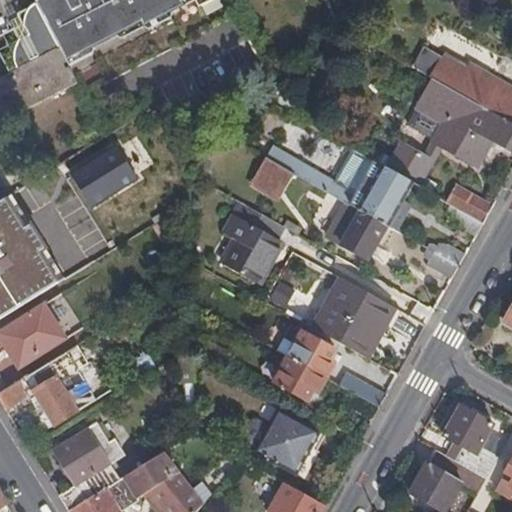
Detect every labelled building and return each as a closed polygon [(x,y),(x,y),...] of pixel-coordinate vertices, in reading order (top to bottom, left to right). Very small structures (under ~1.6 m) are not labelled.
[(73,74),(125,47),(99,0),(92,0),(86,3),(84,0),(45,0),(38,4),(39,6),(73,74)] [(99,0),(125,47),(215,0),(99,0)] [(215,0),(125,47),(137,70),(240,16),(231,0),(215,0)] [(14,31),(14,32),(13,33),(20,44),(16,50),(14,56),(13,64),(16,73),(9,76),(0,80),(0,126),(78,85),(73,74),(39,6),(30,12),(26,19),(23,27),(21,28),(17,20),(9,24),(14,31)] [(317,28),(329,41),(346,26),(336,9),(317,28)] [(26,19),(30,12),(17,20),(21,28),(23,27),(26,19)] [(14,32),(14,31),(0,38),(0,59),(9,76),(16,73),(13,64),(14,56),(16,50),(20,44),(13,33),(14,32)] [(511,121),(511,83),(477,64),(473,69),(431,45),(418,68),(465,95),(511,121)] [(84,98),(137,70),(125,47),(73,74),(78,85),(84,98)] [(511,149),(511,121),(465,95),(431,157),(407,144),(394,170),(421,185),(427,187),(448,148),(482,167),(496,141),(511,149)] [(421,185),(394,170),(357,148),(339,179),(276,144),(270,154),(299,172),(352,202),(394,226),(397,228),(400,223),(406,227),(414,211),(409,208),(412,200),(421,185)] [(283,200),(299,172),(270,154),(254,184),(283,200)] [(488,223),(498,204),(462,184),(452,202),(456,204),(467,210),(488,223)] [(409,208),(414,211),(419,203),(412,200),(409,208)] [(286,226),(243,202),(226,234),(237,240),(225,262),(262,283),(284,240),(280,238),(286,226)] [(376,257),(394,226),(352,202),(335,233),(376,257)] [(467,210),(456,204),(453,213),(457,217),(455,218),(462,227),(467,210)] [(480,238),(488,223),(467,210),(462,227),(480,238)] [(293,220),(290,226),(305,234),(308,228),(293,220)] [(464,265),(471,253),(452,243),(442,244),(438,251),(464,265)] [(456,279),(464,265),(438,251),(433,260),(435,267),(456,279)] [(0,324),(29,306),(0,255),(0,324)] [(311,327),(360,354),(375,324),(385,330),(397,307),(338,276),(311,327)] [(47,308),(0,336),(0,337),(20,371),(68,343),(47,308)] [(360,354),(368,359),(385,330),(375,324),(360,354)] [(290,359),(303,334),(294,329),(280,354),(290,359)] [(303,334),(290,359),(328,380),(336,366),(331,363),(337,353),(303,334)] [(205,342),(199,352),(229,369),(235,359),(205,342)] [(328,380),(290,359),(276,384),(309,403),(314,393),(319,396),(328,380)] [(50,365),(26,379),(35,393),(59,378),(50,365)] [(381,410),(389,398),(348,375),(341,388),(356,397),(381,410)] [(79,412),(59,378),(35,393),(55,425),(79,412)] [(0,395),(0,401),(6,412),(35,393),(26,379),(0,395)] [(374,422),(381,410),(356,397),(350,408),(374,422)] [(488,479),(501,457),(484,447),(498,423),(465,404),(447,436),(457,441),(449,457),(488,479)] [(312,451),(321,434),(279,412),(256,453),(298,477),(312,451)] [(61,498),(70,511),(75,511),(122,483),(97,443),(104,438),(96,426),(55,451),(77,487),(61,498)] [(327,437),(321,434),(312,451),(318,454),(327,437)] [(447,511),(464,484),(480,493),(488,479),(449,457),(438,450),(412,495),(442,511),(447,511)] [(128,478),(125,481),(139,503),(153,494),(164,511),(202,511),(208,506),(183,475),(167,454),(143,468),(128,478)] [(122,468),(128,478),(143,468),(137,459),(122,468)] [(124,511),(139,503),(125,481),(122,483),(75,511),(124,511)] [(324,511),(326,509),(290,489),(276,511),(324,511)]
